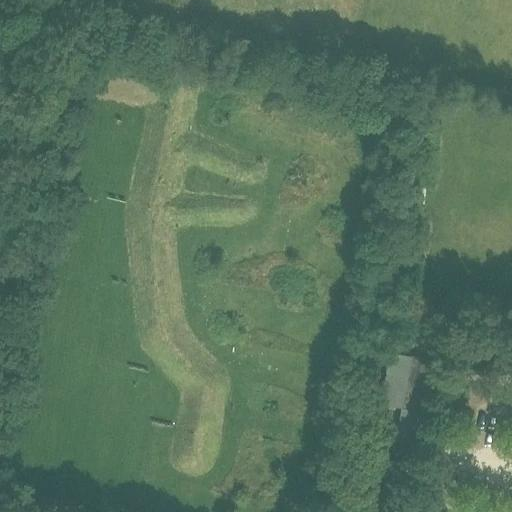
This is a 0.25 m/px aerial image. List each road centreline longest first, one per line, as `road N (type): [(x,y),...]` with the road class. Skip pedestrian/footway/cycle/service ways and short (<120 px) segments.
road 1 (unknown): [(475,34),(371,511)]
road 2 (unknown): [(87,160),(433,226)]
road 3 (residential): [(382,461),(38,392)]
road 4 (unknown): [(306,0),(511,41)]
